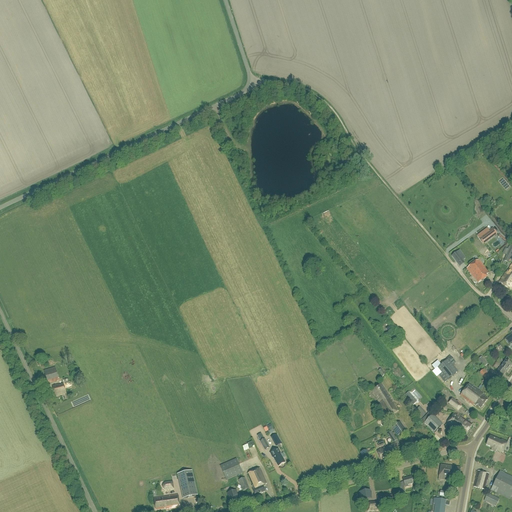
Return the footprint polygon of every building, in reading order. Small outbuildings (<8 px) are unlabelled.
[(485,239),(489,244),(499,236),(495,231),(485,239)] [(511,243),(511,247),(509,246),(508,249),(505,248),(502,253),(507,255),(504,261),(508,263),(511,254),(511,243)] [(455,262),(457,264),(459,267),(464,264),(462,261),(465,258),(459,251),(451,257),(455,262)] [(467,269),(472,276),(480,271),(479,270),(484,267),(479,260),(467,269)] [(511,264),(507,273),(505,272),(499,282),(510,289),(511,286),(511,264)] [(480,271),(472,276),(474,279),(475,278),(479,283),(487,277),(486,276),(489,273),(484,267),(479,270),(480,271)] [(488,365),(482,358),(478,361),(484,368),(488,365)] [(509,359),(506,358),(505,360),(500,368),(500,367),(495,374),(502,378),(506,372),(507,372),(511,365),(508,362),(509,361),(509,359)] [(458,372),(448,360),(435,371),(445,383),(458,372)] [(496,371),(501,363),(498,361),(493,369),(496,371)] [(59,381),(55,368),(44,371),(48,385),(59,381)] [(481,373),(486,380),(491,377),(486,370),(481,373)] [(66,394),(63,384),(59,385),(52,387),(55,397),(66,394)] [(483,394),(469,384),(460,396),(473,406),(474,405),(476,407),(477,406),(481,409),(488,400),(482,396),(483,394)] [(389,397),(381,385),(372,390),(380,404),(379,404),(388,418),(398,411),(389,396),(389,397)] [(408,393),(405,396),(413,406),(417,402),(408,393)] [(462,406),(452,398),(448,404),(458,411),(462,406)] [(426,416),(422,413),(418,417),(425,424),(424,424),(434,434),(443,425),(433,415),(431,417),(428,414),(426,416)] [(457,416),(454,414),(447,424),(451,427),(450,428),(465,437),(472,425),(458,416),(457,416)] [(406,431),(400,423),(391,429),(397,437),(406,431)] [(398,440),(392,432),(388,435),(394,443),(398,440)] [(261,442),(260,442),(265,451),(270,448),(265,439),(264,440),(261,434),(257,436),(261,442)] [(280,449),(284,447),(282,443),(278,435),(273,437),(277,446),(278,445),(280,449)] [(501,441),(490,437),(487,445),(493,448),(491,450),(495,452),(496,451),(503,453),(507,443),(501,440),(501,441)] [(388,447),(387,447),(389,453),(390,453),(392,457),(398,454),(395,446),(389,448),(388,447)] [(381,450),(377,451),(381,462),(392,457),(390,453),(389,453),(387,447),(381,450)] [(281,454),(278,449),(270,453),(273,458),(278,467),(285,463),(280,454),(281,454)] [(372,461),(367,450),(360,453),(365,464),(372,461)] [(243,474),(237,459),(221,466),(227,481),(243,474)] [(461,468),(441,465),(439,479),(447,481),(447,478),(459,480),(461,468)] [(267,484),(260,469),(247,475),(252,486),(252,487),(253,490),(255,496),(265,492),(263,486),(267,484)] [(195,486),(192,471),(178,475),(179,481),(183,500),(198,497),(195,486)] [(489,474),(478,471),(474,488),(485,490),(489,474)] [(511,495),(511,477),(500,471),(491,491),(510,500),(511,495)] [(413,484),(412,477),(403,480),(405,488),(408,487),(408,485),(413,484)] [(250,489),(245,478),(241,480),(240,478),(237,479),(238,482),(240,481),(243,491),(250,489)] [(174,490),(174,482),(165,483),(164,483),(164,484),(163,485),(163,486),(163,487),(163,488),(164,489),(164,490),(165,490),(166,491),(174,490)] [(372,499),(370,490),(359,492),(360,501),(372,499)] [(238,495),(236,491),(227,493),(228,498),(229,497),(231,503),(239,501),(237,495),(238,495)] [(398,503),(397,494),(377,496),(378,503),(369,504),(367,506),(368,511),(379,510),(378,507),(392,505),(392,504),(398,503)] [(499,499),(488,494),(484,502),(496,507),(499,499)] [(180,509),(178,496),(168,497),(154,499),(155,511),(167,509),(167,510),(180,509)] [(450,501),(434,499),(432,511),(444,511),(446,506),(450,507),(450,501)]
